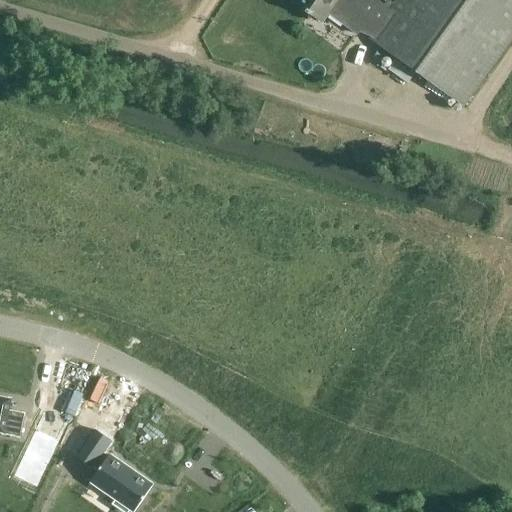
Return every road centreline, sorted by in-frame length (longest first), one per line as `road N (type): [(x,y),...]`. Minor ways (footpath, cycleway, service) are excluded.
road 1 (unclassified): [(511,158),(0,8)]
road 2 (unclassified): [(0,324),(94,354),(171,393),(250,451),(309,511)]
road 3 (unknown): [(438,137),(511,33)]
